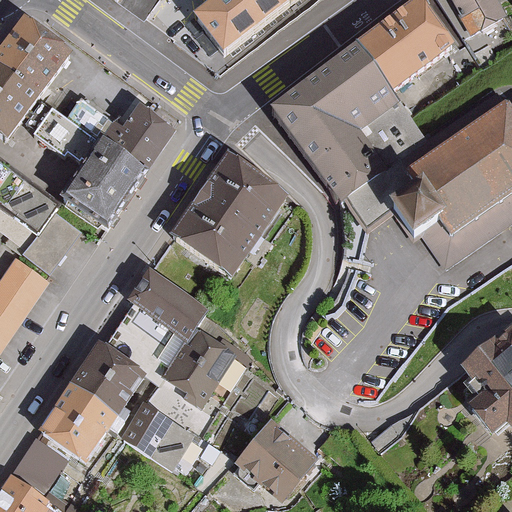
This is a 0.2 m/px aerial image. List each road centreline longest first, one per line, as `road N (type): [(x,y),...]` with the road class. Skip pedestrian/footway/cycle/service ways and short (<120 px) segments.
road 1 (residential): [(511,317),(485,326),(381,415),(354,418),(318,404),(293,375),(285,336),(324,268),(325,230),(309,200),(221,122)]
road 2 (residential): [(0,448),(221,122)]
road 3 (residential): [(221,122),(375,0)]
